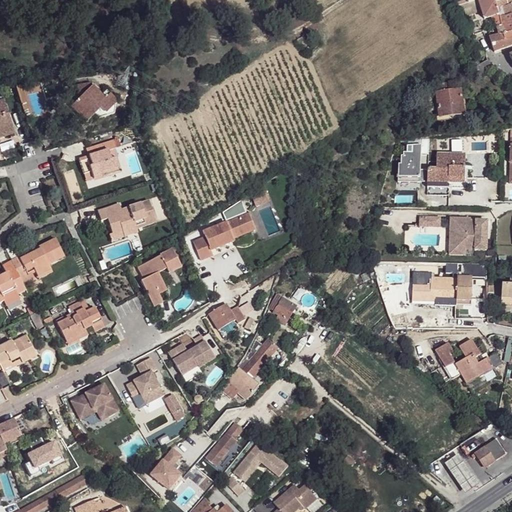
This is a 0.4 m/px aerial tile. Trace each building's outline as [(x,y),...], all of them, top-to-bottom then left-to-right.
[(479,5),(477,0),(476,0),(466,3),(457,7),(462,13),(479,5)] [(490,18),(498,15),(495,3),(502,0),(501,0),(477,0),(479,5),(483,20),(490,18)] [(490,44),(494,53),(511,46),(511,14),(504,17),(505,24),(507,34),(502,35),(498,36),(489,38),(490,44)] [(490,18),(493,28),(496,27),(500,26),(501,25),(498,15),(490,18)] [(296,43),(304,38),(302,33),(293,38),(296,43)] [(491,68),(486,61),(485,61),(479,65),(475,59),(473,56),(467,59),(476,77),(491,68)] [(463,80),(448,82),(448,86),(449,91),(461,89),(464,88),(463,80)] [(88,83),(76,85),(78,88),(83,92),(79,96),(73,103),(81,112),(77,115),(75,119),(81,126),(93,115),(96,119),(113,114),(114,99),(104,90),(100,95),(88,83)] [(441,92),(436,92),(436,97),(436,101),(438,115),(449,113),(449,118),(464,116),(462,98),(461,94),(461,89),(449,91),(441,92)] [(3,101),(0,101),(0,131),(12,128),(3,101)] [(73,103),(69,107),(77,115),(81,112),(73,103)] [(0,138),(14,133),(14,132),(12,128),(0,131),(0,138)] [(88,156),(78,159),(83,174),(90,172),(92,179),(119,171),(115,158),(110,159),(108,150),(112,149),(115,148),(113,140),(86,149),(88,156)] [(418,184),(418,171),(418,168),(412,165),(412,159),(418,156),(418,147),(400,146),(400,156),(398,156),(398,165),(396,165),(396,184),(418,184)] [(464,179),(465,157),(436,157),(436,172),(426,171),(426,184),(446,185),(446,190),(466,190),(466,179),(464,179)] [(83,174),(85,181),(92,179),(90,172),(83,174)] [(118,204),(96,212),(100,221),(106,219),(111,217),(114,224),(109,225),(112,234),(121,231),(122,234),(136,229),(135,226),(154,218),(148,201),(128,208),(129,211),(121,213),(120,211),(118,204)] [(233,241),(232,239),(255,229),(248,214),(203,232),(205,237),(193,242),(200,260),(212,255),(210,251),(233,241)] [(443,217),(421,216),(421,226),(443,227),(443,217)] [(135,226),(136,229),(156,221),(154,218),(135,226)] [(473,224),(473,221),(473,218),(452,218),(451,255),(467,255),(468,250),(454,249),(456,224),(473,224)] [(456,224),(454,249),(468,250),(468,246),(477,247),(477,250),(488,251),(489,221),(473,221),(473,224),(456,224)] [(108,235),(112,244),(124,240),(124,238),(137,232),(136,229),(122,234),(121,231),(112,234),(108,235)] [(258,237),(255,229),(232,239),(233,241),(235,246),(239,247),(242,247),(246,247),(249,246),(252,244),(255,242),(258,237)] [(19,261),(18,258),(10,262),(13,267),(16,274),(24,270),(26,275),(33,271),(36,277),(50,270),(47,265),(63,257),(54,239),(37,248),(38,251),(19,261)] [(37,248),(18,258),(19,261),(38,251),(37,248)] [(171,250),(137,268),(143,279),(140,281),(153,307),(162,302),(158,294),(166,290),(157,273),(165,269),(167,273),(180,268),(171,250)] [(14,291),(16,295),(25,291),(22,286),(16,274),(13,267),(10,262),(2,266),(5,271),(6,274),(0,277),(0,303),(4,302),(1,297),(14,291)] [(30,282),(26,275),(24,270),(16,274),(22,286),(30,282)] [(432,273),(413,272),(412,300),(430,301),(431,297),(440,297),(443,297),(443,303),(456,304),(456,303),(457,279),(432,278),(432,273)] [(457,277),(457,279),(456,303),(471,303),(472,280),(472,278),(457,277)] [(511,300),(511,277),(509,278),(508,286),(501,286),(500,301),(511,300)] [(14,291),(1,297),(4,302),(5,305),(18,298),(16,295),(14,291)] [(267,308),(274,312),(281,299),(274,295),(267,308)] [(295,307),(281,299),(274,312),(273,313),(277,316),(276,318),(278,319),(277,322),(284,326),(295,307)] [(83,300),(68,307),(70,311),(74,309),(75,312),(87,306),(83,300)] [(224,305),(208,316),(218,332),(234,321),(237,325),(243,320),(235,308),(229,312),(224,305)] [(26,309),(30,316),(36,312),(33,306),(26,309)] [(67,318),(57,323),(66,341),(85,331),(83,327),(90,324),(92,327),(102,322),(94,307),(89,310),(87,306),(75,312),(74,309),(70,311),(71,312),(74,318),(69,321),(67,318)] [(330,310),(323,320),(330,326),(337,315),(330,310)] [(71,312),(66,315),(67,318),(69,321),(74,318),(71,312)] [(37,316),(31,319),(37,330),(43,327),(37,316)] [(318,316),(313,322),(318,326),(323,320),(318,316)] [(252,321),(249,319),(243,329),(248,331),(252,321)] [(94,332),(104,327),(102,322),(92,327),(94,332)] [(68,345),(87,336),(85,331),(66,341),(68,345)] [(28,343),(25,336),(18,340),(21,346),(28,343)] [(183,345),(168,354),(182,377),(198,367),(199,369),(216,359),(202,336),(193,341),(196,345),(198,347),(188,353),(187,351),(183,345)] [(238,368),(240,371),(255,356),(263,346),(255,339),(251,350),(247,359),(238,368)] [(0,346),(0,368),(1,370),(11,364),(9,362),(18,358),(21,363),(28,359),(27,356),(34,353),(28,343),(21,346),(18,340),(11,344),(10,341),(0,346)] [(277,349),(268,341),(263,346),(255,356),(264,364),(268,359),(277,349)] [(465,385),(482,375),(474,360),(479,357),(476,351),(470,341),(458,348),(465,360),(454,367),(453,364),(444,369),(451,381),(460,376),(465,385)] [(444,369),(453,364),(448,356),(452,354),(447,345),(434,353),(444,369)] [(474,360),(482,375),(489,370),(483,361),(477,350),(476,351),(479,357),(474,360)] [(496,354),(483,361),(489,370),(497,366),(495,363),(499,360),(496,354)] [(264,364),(255,356),(240,371),(250,379),(264,364)] [(1,370),(2,373),(21,363),(18,358),(9,362),(11,364),(1,370)] [(126,386),(133,398),(140,395),(141,398),(146,406),(164,396),(152,374),(157,370),(151,359),(137,366),(142,378),(126,386)] [(240,371),(238,368),(228,380),(239,390),(237,393),(245,400),(258,386),(250,379),(240,371)] [(5,373),(3,374),(9,386),(12,384),(11,381),(9,380),(5,373)] [(104,385),(70,403),(78,418),(97,408),(104,420),(119,412),(104,385)] [(164,400),(172,415),(181,410),(173,396),(164,400)] [(104,420),(97,408),(78,418),(80,421),(96,413),(101,422),(104,420)] [(25,417),(29,414),(27,411),(20,415),(22,419),(25,418),(25,417)] [(0,440),(2,445),(20,436),(14,424),(13,420),(0,425),(0,440)] [(215,468),(231,448),(229,446),(231,443),(233,445),(236,442),(233,440),(242,430),(234,423),(205,459),(215,468)] [(20,436),(2,445),(4,448),(22,440),(20,436)] [(509,452),(499,437),(469,458),(472,462),(477,458),(484,469),(509,452)] [(258,443),(234,474),(245,483),(257,469),(255,468),(260,461),(281,477),(289,467),(258,443)] [(457,455),(443,465),(461,491),(464,495),(477,485),(474,481),(457,455)] [(257,469),(245,483),(250,488),(262,473),(257,469)] [(82,476),(20,511),(37,511),(87,484),(82,476)] [(233,478),(226,484),(239,497),(245,491),(233,478)] [(278,511),(276,511),(295,511),(298,510),(301,507),(303,509),(304,510),(316,500),(304,487),(298,492),(293,486),(273,504),(278,511)] [(193,511),(210,511),(213,510),(209,506),(211,505),(205,499),(193,511)] [(125,511),(124,508),(114,511),(97,511),(92,501),(73,509),(73,511),(125,511)]
